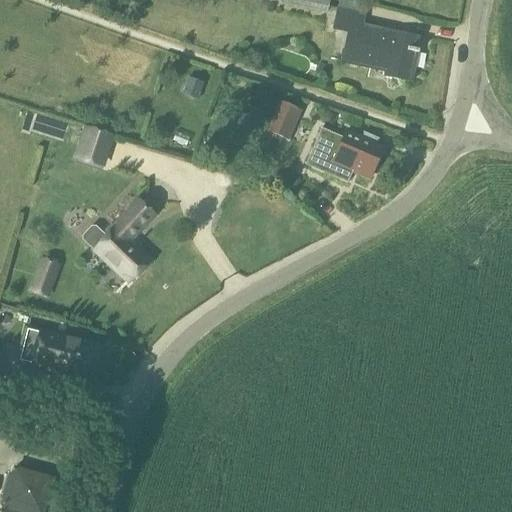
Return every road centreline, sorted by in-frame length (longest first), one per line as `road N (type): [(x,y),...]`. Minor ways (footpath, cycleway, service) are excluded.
road 1 (unclassified): [(106,511),(132,423),(165,364),(205,326),(406,204),(450,143)]
road 2 (track): [(450,143),(37,0)]
